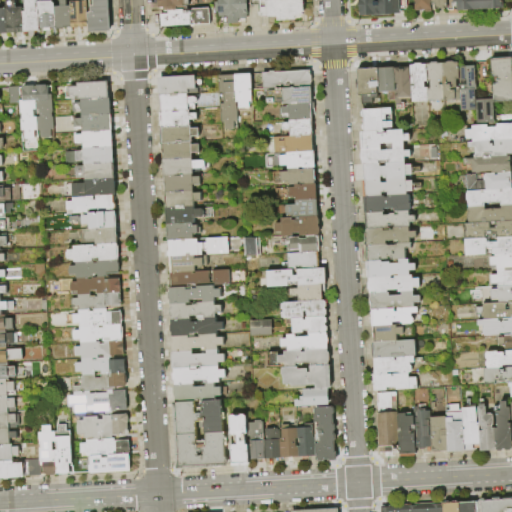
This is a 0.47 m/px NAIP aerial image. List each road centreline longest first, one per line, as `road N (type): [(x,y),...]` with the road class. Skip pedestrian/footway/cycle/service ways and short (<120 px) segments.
road 1 (residential): [(129,0),(158,511)]
road 2 (tertiary): [(511,33),(0,62)]
road 3 (residential): [(511,474),(0,503)]
road 4 (residential): [(329,0),(357,483)]
